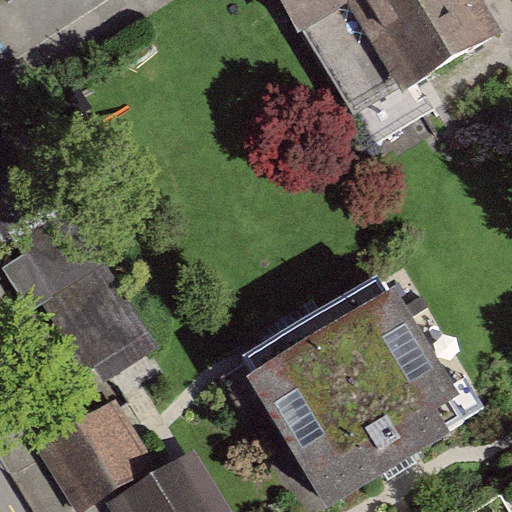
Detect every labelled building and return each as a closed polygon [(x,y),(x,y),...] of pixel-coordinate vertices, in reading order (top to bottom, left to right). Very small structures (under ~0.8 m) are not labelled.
[(274,0),(348,131),(511,39),(511,1),(511,0),(274,0)] [(12,132),(0,139),(0,237),(8,250),(0,254),(0,264),(32,316),(41,311),(83,378),(142,341),(12,132)] [(395,287),(237,378),(314,511),(331,511),(405,470),(477,429),(395,287)] [(117,413),(43,457),(76,511),(104,511),(158,481),(117,413)] [(158,481),(108,509),(110,511),(229,511),(198,456),(158,481)]
